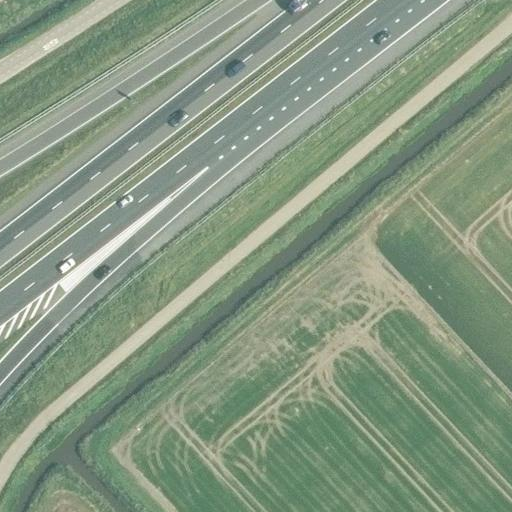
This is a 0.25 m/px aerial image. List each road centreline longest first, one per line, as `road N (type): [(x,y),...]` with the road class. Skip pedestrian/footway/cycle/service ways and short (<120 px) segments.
road 1 (unclassified): [(10,511),(30,463),(75,410),(511,39)]
road 2 (motorway): [(322,0),(0,249)]
road 3 (motorway): [(257,0),(0,168)]
road 4 (motorway): [(0,375),(171,208),(191,181),(197,155)]
road 5 (motorway): [(197,155),(398,0)]
road 6 (motorway): [(0,308),(197,155)]
road 7 (unclassified): [(0,69),(102,0)]
